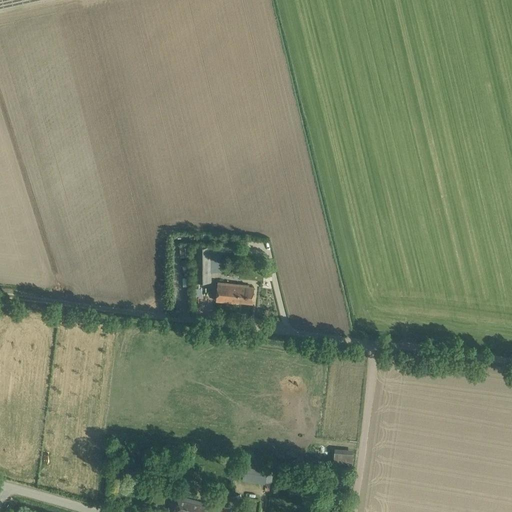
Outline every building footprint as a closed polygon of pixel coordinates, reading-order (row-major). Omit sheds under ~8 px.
[(211,281),(211,271),(223,271),(223,262),(224,262),(224,245),(195,246),(195,281),(211,281)] [(234,246),(234,257),(243,257),(243,246),(234,246)] [(253,303),(254,293),(254,287),(248,286),(248,285),(218,281),(216,300),(239,303),(239,301),(253,303)] [(20,464),(25,447),(17,445),(19,440),(6,436),(4,441),(0,439),(0,458),(1,459),(0,460),(11,463),(11,461),(20,464)] [(353,453),(343,452),(335,451),(333,464),(352,465),(353,453)] [(265,483),(266,482),(271,482),(274,467),(268,466),(268,467),(233,461),(231,478),(242,480),(265,483)] [(220,511),(221,507),(212,505),(179,496),(174,511),(220,511)]
